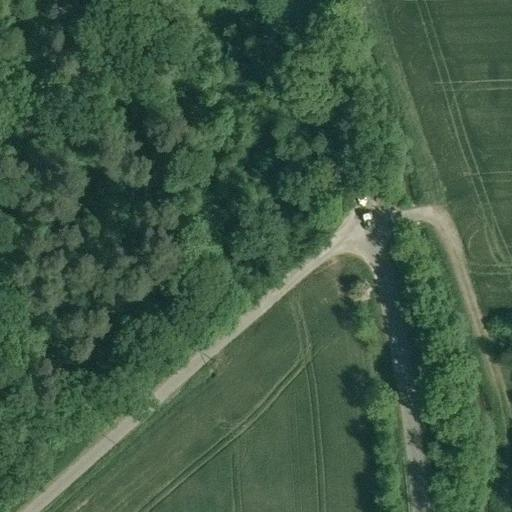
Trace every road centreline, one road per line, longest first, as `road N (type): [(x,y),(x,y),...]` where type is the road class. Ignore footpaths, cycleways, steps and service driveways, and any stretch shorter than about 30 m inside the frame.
road 1 (unclassified): [(371,228),(326,250),(22,511)]
road 2 (unclassified): [(422,511),(399,349),(371,228)]
road 3 (unclassified): [(298,0),(371,228)]
